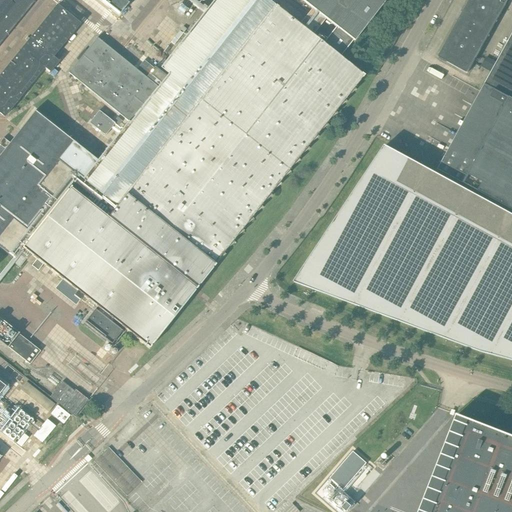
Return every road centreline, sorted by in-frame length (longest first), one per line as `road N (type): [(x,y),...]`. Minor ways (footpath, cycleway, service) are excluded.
road 1 (unclassified): [(248,287),(381,99),(435,0)]
road 2 (unclassified): [(17,511),(248,287)]
road 3 (unclassified): [(511,384),(377,346),(248,287)]
